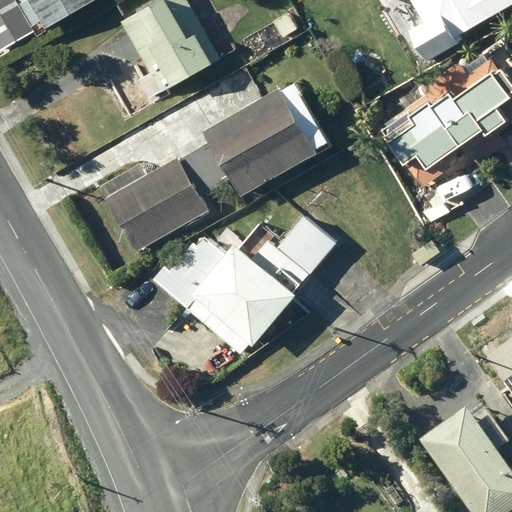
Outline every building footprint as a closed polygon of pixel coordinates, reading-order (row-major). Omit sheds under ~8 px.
[(23,0),(41,29),(49,25),(54,33),(106,3),(104,0),(23,0)] [(191,0),(173,0),(130,25),(159,74),(145,82),(155,99),(179,86),(182,91),(222,69),(208,45),(215,41),(191,0)] [(402,0),(419,0),(433,25),(417,34),(433,64),(464,47),(461,42),(511,13),(511,0),(393,0),(396,4),(402,0)] [(278,21),(289,39),(302,31),(291,13),(278,21)] [(416,115),(390,135),(429,188),(471,157),(474,161),(511,133),(511,47),(505,39),(431,94),(433,97),(413,111),(416,115)] [(219,145),(203,153),(223,189),(238,180),(250,201),(327,158),(325,153),(336,147),(303,88),(215,138),(219,145)] [(207,197),(223,189),(203,153),(156,180),(147,164),(106,187),(144,253),(216,213),(207,197)] [(305,302),(299,297),(342,248),(312,220),(284,252),(276,245),(260,263),(246,250),(236,261),(214,241),(206,250),(202,246),(177,274),(172,269),(161,281),(246,356),(256,345),(262,351),(305,302)] [(438,243),(418,257),(424,267),(445,253),(438,243)] [(431,444),(476,511),(511,511),(511,462),(504,451),(511,445),(511,439),(489,405),(431,444)]
